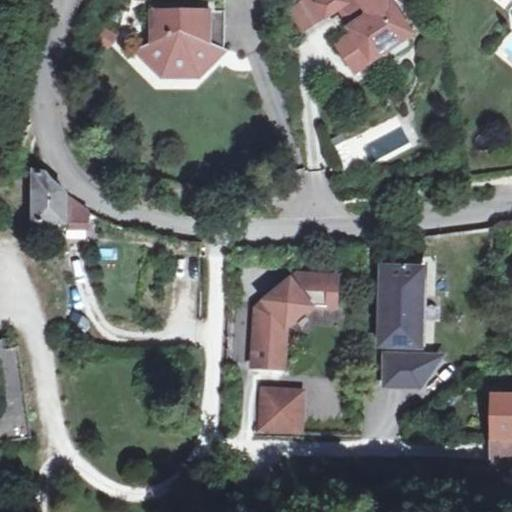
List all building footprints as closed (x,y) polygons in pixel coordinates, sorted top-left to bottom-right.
[(301,28),(324,13),(315,0),(292,0),(286,4),(301,28)] [(419,27),(401,0),(341,0),(336,4),(352,30),(357,38),(341,49),(353,69),(386,48),(394,52),(407,44),(406,35),(419,27)] [(224,34),(224,9),(224,7),(151,5),(150,23),(154,24),(154,35),(135,46),(162,73),(170,63),(188,63),(197,73),(214,56),(208,50),(224,34)] [(357,38),(352,30),(336,40),(341,49),(357,38)] [(224,45),(224,34),(208,50),(214,56),(224,45)] [(36,224),(50,225),(91,226),(92,210),(78,202),(66,194),(59,188),(52,181),(47,174),(36,175),(36,224)] [(421,350),(425,266),(385,270),(381,348),(421,350)] [(257,310),(254,368),(284,370),(286,328),(311,308),(335,309),(337,279),(297,276),(257,310)] [(0,440),(31,437),(20,347),(5,347),(3,337),(0,338),(0,440)] [(386,358),(384,388),(419,390),(440,360),(386,358)] [(255,397),(253,426),(293,428),(295,399),(255,397)] [(511,398),(489,399),(489,443),(511,443),(511,398)] [(511,443),(489,443),(489,466),(489,476),(511,476),(511,443)] [(489,466),(463,464),(463,477),(489,479),(489,476),(489,466)]
